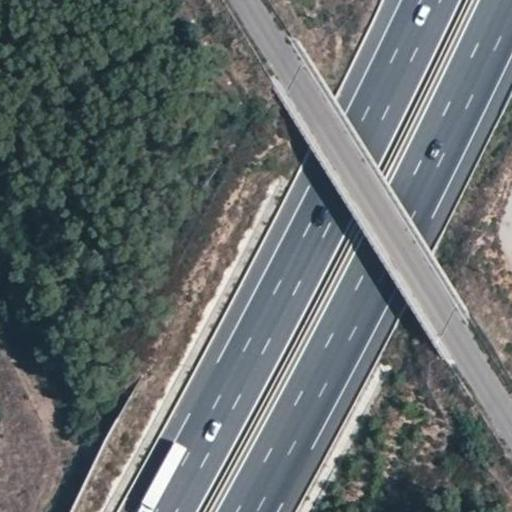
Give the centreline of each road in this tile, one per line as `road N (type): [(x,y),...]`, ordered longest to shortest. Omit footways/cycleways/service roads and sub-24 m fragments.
road 1 (motorway): [(430,0),(165,511)]
road 2 (motorway): [(246,511),(508,0)]
road 3 (unclassified): [(249,0),(511,423)]
